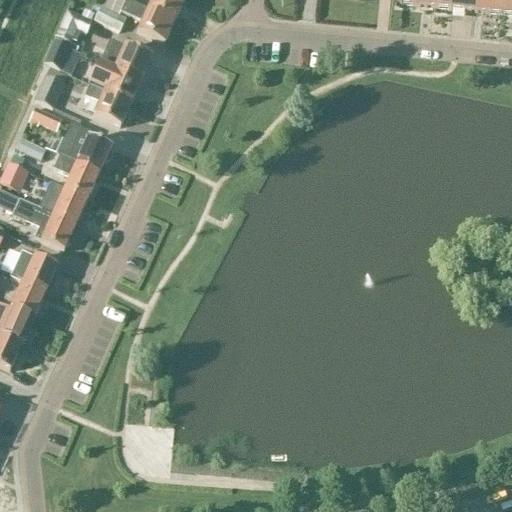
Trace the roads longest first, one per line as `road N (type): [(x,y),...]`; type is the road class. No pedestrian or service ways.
road 1 (residential): [(30,511),(30,447),(177,114),(212,49),(247,31)]
road 2 (residential): [(511,58),(247,31)]
